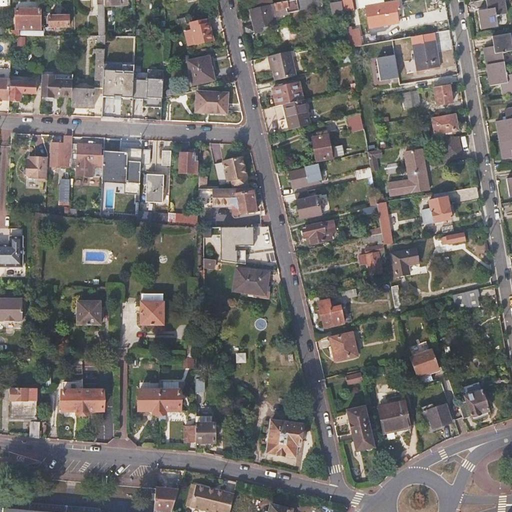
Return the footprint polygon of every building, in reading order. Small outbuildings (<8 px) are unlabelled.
[(170,0),(171,12),(171,13),(182,13),(181,0),(170,0)] [(273,4),(272,0),(250,0),(247,1),(249,9),(273,4)] [(321,5),(320,0),(289,0),(273,4),(249,9),(253,24),(255,32),(265,30),(264,27),(277,24),(274,12),(287,9),(288,13),(321,5)] [(344,13),(342,0),(330,3),(333,16),(344,13)] [(373,0),(366,1),(367,6),(370,27),(398,23),(396,10),(400,9),(398,1),(384,3),(383,0),(373,0)] [(507,14),(504,0),(485,0),(487,10),(478,12),(481,30),(498,27),(496,16),(507,14)] [(42,28),(42,10),(17,10),(17,30),(42,30),(42,28)] [(52,37),(52,28),(68,28),(68,17),(49,17),(50,28),(42,28),(42,30),(43,37),(52,37)] [(214,40),(211,26),(208,27),(206,20),(190,24),(195,45),(214,40)] [(255,32),(253,24),(245,26),(247,34),(255,32)] [(365,42),(363,32),(348,34),(348,38),(350,45),(365,42)] [(511,93),(511,74),(506,75),(504,62),(503,53),(511,50),(511,48),(509,33),(492,36),(494,47),(484,48),(487,65),(491,85),(500,84),(502,95),(511,93)] [(434,40),(413,44),(418,71),(439,67),(434,40)] [(103,88),(105,50),(96,49),(95,88),(103,88)] [(298,77),(292,51),(268,56),(270,65),(271,65),(275,82),(298,77)] [(209,57),(188,62),(193,85),(214,81),(209,57)] [(132,110),(132,98),(133,68),(124,68),(122,96),(111,96),(111,111),(132,111),(132,110)] [(357,88),(354,73),(348,75),(349,83),(345,84),(347,90),(357,88)] [(10,100),(10,82),(10,81),(0,80),(0,101),(2,101),(10,101),(10,100)] [(417,89),(433,87),(432,80),(408,84),(409,91),(417,89)] [(20,101),(20,94),(35,94),(35,84),(10,82),(10,100),(20,101)] [(304,100),(300,82),(273,88),(276,106),(282,105),(304,100)] [(453,103),(450,84),(434,87),(437,106),(453,103)] [(420,105),(417,89),(409,91),(403,92),(406,107),(420,105)] [(94,107),(94,92),(72,91),(72,107),(94,107)] [(227,94),(197,93),(196,112),(226,114),(227,94)] [(144,110),(145,98),(132,98),(132,110),(144,110)] [(309,117),(305,100),(304,100),(282,105),(286,122),(309,117)] [(511,107),(505,109),(506,120),(497,122),(500,141),(503,159),(511,157),(511,178),(507,179),(510,196),(511,196),(511,107)] [(364,129),(361,114),(346,117),(349,132),(364,129)] [(456,114),(432,118),(435,134),(459,130),(456,114)] [(317,137),(312,138),(317,161),(338,157),(337,148),(334,149),(334,145),(330,146),(328,130),(316,133),(317,137)] [(462,157),(459,136),(440,139),(444,160),(462,157)] [(70,165),(71,144),(51,143),(50,164),(70,165)] [(103,168),(104,154),(98,154),(98,146),(71,144),(70,165),(70,170),(70,171),(85,172),(86,167),(103,168)] [(422,148),(405,151),(409,179),(388,182),(390,196),(429,189),(422,148)] [(227,181),(227,182),(246,178),(242,158),(241,158),(239,150),(221,154),(224,166),(220,167),(220,183),(227,181)] [(380,170),(378,158),(383,157),(382,150),(368,152),(371,167),(371,171),(380,170)] [(150,165),(150,151),(141,151),(141,163),(141,165),(150,165)] [(127,162),(128,153),(104,152),(104,154),(103,168),(102,182),(126,184),(126,182),(140,183),(141,165),(141,163),(127,162)] [(170,166),(171,152),(162,152),(162,166),(170,166)] [(198,175),(198,163),(194,163),(195,155),(181,154),(180,174),(198,175)] [(47,189),(48,157),(27,157),(26,188),(47,189)] [(322,180),(319,164),(304,167),(305,169),(290,172),(293,187),(322,180)] [(372,176),(371,171),(371,167),(356,171),(357,179),(372,176)] [(163,202),(163,177),(155,177),(147,176),(146,201),(163,202)] [(68,210),(69,181),(61,181),(60,203),(46,202),(46,214),(68,216),(68,210)] [(239,214),(257,211),(252,189),(198,190),(197,204),(229,203),(229,197),(235,196),(239,214)] [(476,189),(450,194),(451,204),(478,199),(476,189)] [(321,214),(317,196),(311,197),(310,193),(296,196),(301,219),(321,214)] [(377,205),(377,203),(376,197),(369,199),(370,207),(377,205)] [(447,197),(429,201),(433,223),(452,218),(447,197)] [(394,243),(387,201),(377,203),(377,205),(378,212),(380,222),(382,233),(384,245),(394,243)] [(378,212),(377,205),(370,207),(363,208),(365,214),(378,212)] [(168,224),(168,215),(139,213),(139,221),(168,224)] [(333,221),(302,227),(304,238),(310,237),(312,244),(332,240),(330,232),(335,231),(333,221)] [(381,260),(387,259),(384,245),(382,233),(377,234),(366,237),(367,240),(377,238),(379,244),(368,247),(369,252),(358,255),(361,264),(367,263),(369,275),(383,272),(381,260)] [(464,234),(446,237),(447,244),(465,241),(464,234)] [(0,269),(23,270),(23,236),(10,236),(10,245),(0,244),(0,269)] [(416,248),(390,253),(395,278),(411,275),(409,266),(419,264),(416,248)] [(214,270),(216,261),(205,260),(205,269),(214,270)] [(269,273),(237,269),(233,291),(266,296),(269,273)] [(402,306),(398,286),(392,287),(395,307),(402,306)] [(357,296),(355,289),(342,292),(343,299),(357,296)] [(479,305),(478,298),(480,297),(478,289),(458,294),(461,310),(479,305)] [(328,300),(318,302),(323,328),(343,324),(339,304),(329,306),(328,300)] [(143,302),(141,302),(141,325),(163,325),(163,303),(143,302)] [(19,303),(0,303),(0,326),(19,326),(19,303)] [(100,303),(78,303),(78,325),(100,325),(100,303)] [(352,333),(330,338),(335,361),(357,356),(352,333)] [(196,358),(196,342),(185,342),(185,358),(196,358)] [(245,354),(236,354),(236,363),(245,363),(245,354)] [(434,354),(410,359),(414,379),(438,374),(434,354)] [(73,359),(73,369),(84,369),(84,359),(73,359)] [(361,373),(346,377),(348,385),(362,381),(361,373)] [(228,378),(222,379),(226,400),(232,398),(231,391),(233,391),(231,380),(228,380),(228,378)] [(488,411),(478,382),(462,388),(464,395),(461,396),(463,402),(457,403),(463,420),(488,411)] [(84,417),(84,392),(84,384),(73,384),(65,384),(65,392),(64,392),(64,413),(78,413),(78,417),(84,417)] [(36,390),(10,390),(10,420),(36,420),(36,390)] [(159,415),(159,391),(138,391),(138,411),(153,411),(153,415),(159,415)] [(180,411),(180,391),(159,391),(159,415),(165,415),(165,411),(180,411)] [(105,413),(104,392),(84,392),(84,417),(91,417),(91,413),(105,413)] [(385,434),(410,429),(403,401),(378,407),(385,434)] [(429,405),(422,407),(427,422),(430,421),(433,429),(451,423),(445,405),(430,409),(429,405)] [(364,406),(347,410),(356,451),(374,448),(364,406)] [(302,426),(271,422),(266,454),(294,458),(296,447),(299,447),(302,426)] [(39,438),(39,423),(30,423),(29,437),(39,438)] [(196,444),(196,424),(185,423),(185,444),(196,444)] [(216,444),(216,424),(196,424),(196,444),(206,444),(216,444)] [(231,511),(236,493),(198,483),(192,507),(211,511),(231,511)] [(171,511),(172,511),(179,490),(156,487),(155,489),(155,499),(154,510),(154,511),(171,511)] [(11,510),(0,509),(0,511),(85,511),(86,509),(11,502),(11,510)]
